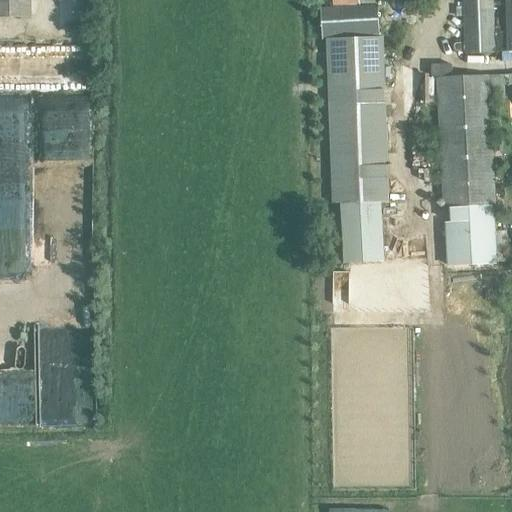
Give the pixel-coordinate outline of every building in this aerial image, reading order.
[(0,0),(0,15),(32,16),(31,0),(0,0)] [(465,55),(495,54),(493,0),(463,2),(465,55)] [(511,0),(503,0),(504,52),(511,51),(511,0)] [(406,218),(382,219),(382,203),(388,203),(382,39),(379,40),(377,7),(321,9),(322,39),(328,39),(334,205),(340,205),(341,233),(342,265),(384,263),(383,231),(407,230),(406,218)] [(511,75),(438,79),(445,210),(451,209),(452,224),(446,224),(448,266),(496,264),(488,97),(497,96),(497,87),(511,86),(511,75)] [(93,398),(64,400),(65,423),(95,421),(93,398)]
